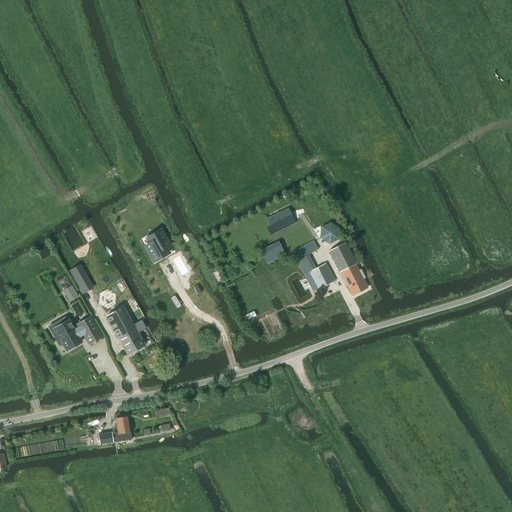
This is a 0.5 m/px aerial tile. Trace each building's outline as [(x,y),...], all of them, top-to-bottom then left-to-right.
[(273,231),(294,221),(288,208),(267,219),(273,231)] [(329,245),(339,239),(339,228),(330,222),(320,227),(319,239),(329,245)] [(162,230),(150,237),(153,242),(148,245),(157,261),(170,253),(167,248),(171,246),(162,230)] [(313,241),(292,252),(297,261),(318,250),(313,241)] [(266,263),(285,254),(279,242),(260,251),(266,263)] [(368,290),(355,264),(356,264),(345,243),(329,251),(339,272),(340,272),(353,298),(368,290)] [(174,262),(182,276),(189,272),(181,258),(174,262)] [(325,263),(304,274),(314,292),(334,281),(325,263)] [(68,270),(82,294),(91,289),(77,265),(68,270)] [(78,296),(71,285),(62,291),(68,302),(78,296)] [(98,294),(98,304),(107,310),(116,304),(116,294),(107,288),(98,294)] [(133,325),(123,307),(106,317),(127,355),(145,345),(137,332),(145,328),(141,320),(133,325)] [(54,329),(58,335),(54,337),(59,346),(63,344),(67,350),(81,342),(77,336),(82,333),(89,345),(102,337),(90,317),(77,324),(78,327),(74,330),(68,321),(67,321),(64,317),(53,324),(56,328),(54,329)] [(99,436),(101,444),(113,442),(113,443),(131,439),(128,417),(116,419),(118,432),(111,433),(112,434),(99,436)] [(161,431),(170,430),(169,423),(160,425),(161,431)]
